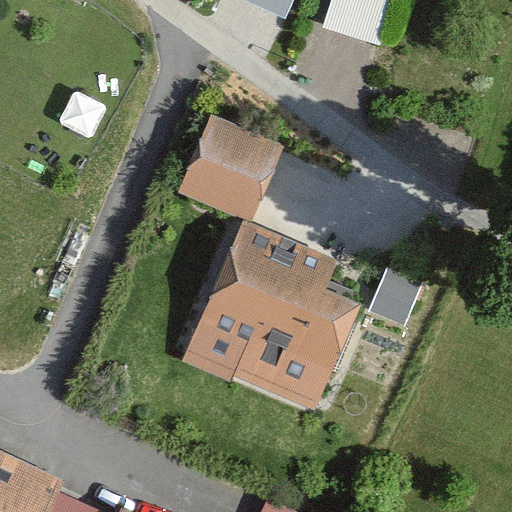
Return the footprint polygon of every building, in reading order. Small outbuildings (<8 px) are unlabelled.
[(382,44),(395,0),(328,0),(320,25),(382,44)] [(92,141),(112,102),(73,83),(53,121),(92,141)] [(253,219),(288,143),(218,111),(183,187),(253,219)] [(343,260),(254,221),(210,315),(253,334),(236,374),(322,409),(368,299),(332,284),(343,260)] [(0,511),(53,511),(70,472),(0,442),(0,511)]
